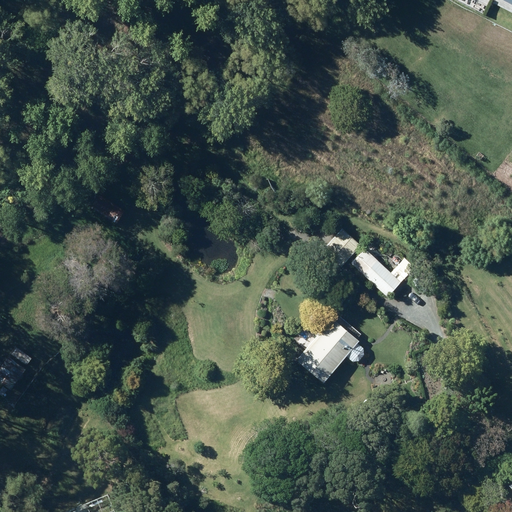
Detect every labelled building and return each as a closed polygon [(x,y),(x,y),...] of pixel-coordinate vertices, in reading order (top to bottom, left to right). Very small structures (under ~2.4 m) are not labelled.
[(88,207),(90,208),(112,221),(122,205),(98,191),(88,207)] [(342,227),(321,250),(340,268),(361,244),(342,227)] [(366,244),(349,263),(386,296),(403,278),(366,244)] [(335,312),(315,337),(296,361),(322,383),(345,356),(352,361),(352,362),(353,362),(354,362),(355,362),(356,362),(357,361),(358,361),(359,361),(359,360),(360,360),(361,359),(361,358),(362,358),(362,357),(363,357),(363,356),(363,355),(364,354),(364,353),(364,352),(364,351),(363,350),(363,349),(356,343),(362,334),(335,312)] [(15,344),(0,366),(0,382),(10,390),(33,356),(15,344)]
